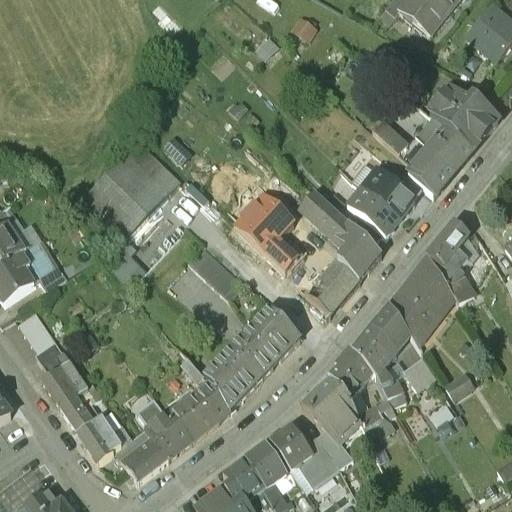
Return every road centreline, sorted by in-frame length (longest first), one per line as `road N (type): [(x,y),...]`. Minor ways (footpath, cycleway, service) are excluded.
road 1 (residential): [(511,129),(328,358),(273,411),(138,511)]
road 2 (residential): [(0,365),(105,511)]
